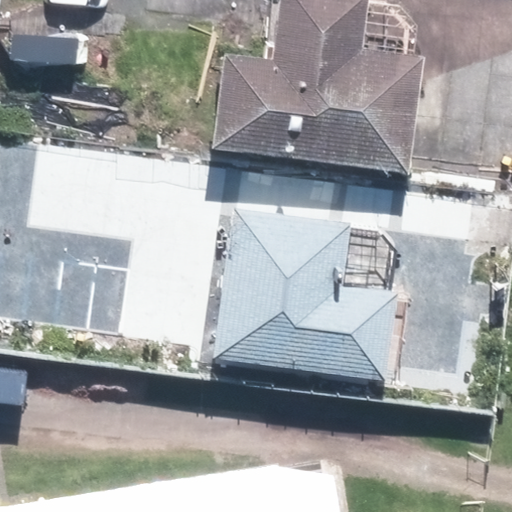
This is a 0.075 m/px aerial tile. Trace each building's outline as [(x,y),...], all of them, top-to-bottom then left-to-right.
[(209,53),(197,148),(395,172),(409,57),(347,50),(353,0),(265,0),(258,59),(209,53)] [(34,156),(23,240),(123,252),(134,169),(34,156)] [(217,207),(196,357),(371,381),(384,291),(328,284),(337,223),(217,207)] [(0,508),(0,511),(256,511),(337,499),(333,474),(275,464),(0,508)] [(256,511),(339,511),(337,499),(256,511)]
